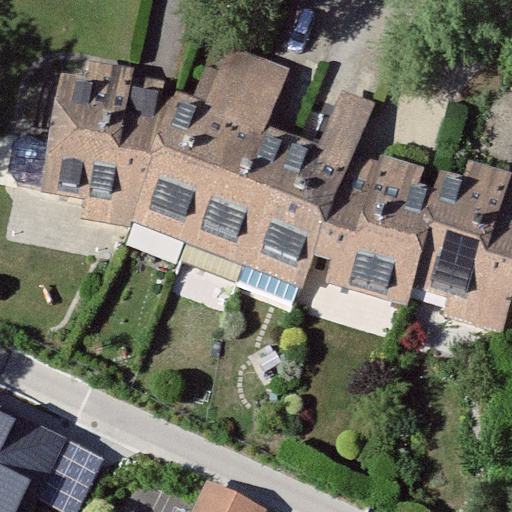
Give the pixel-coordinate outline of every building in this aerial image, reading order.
[(132,227),(186,247),(259,60),(229,49),(219,73),(202,67),(188,100),(172,92),(168,102),(132,227)] [(186,247),(243,267),(293,140),(265,130),(290,70),(259,60),(186,247)] [(80,219),(132,227),(168,102),(127,91),(131,72),(87,64),(84,81),(56,77),(38,193),(82,200),(80,219)] [(302,291),(322,256),(352,155),(370,110),(340,99),(316,149),(293,140),(243,267),(302,291)] [(400,303),(405,288),(434,192),(420,187),(425,169),(377,155),(375,162),(352,155),(322,256),(337,260),(330,282),(400,303)] [(502,334),(510,298),(511,292),(511,183),(510,183),(511,178),(511,176),(467,164),(461,181),(438,174),(434,192),(405,288),(449,300),(445,318),(502,334)] [(272,358),(257,369),(267,382),(282,371),(272,358)] [(0,511),(29,511),(73,428),(0,390),(0,511)] [(240,511),(212,497),(204,511),(240,511)]
